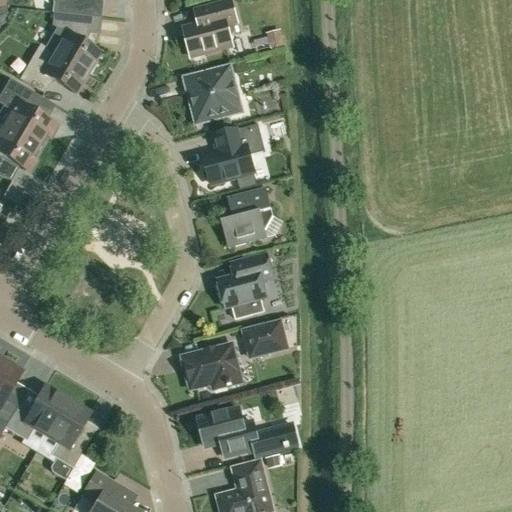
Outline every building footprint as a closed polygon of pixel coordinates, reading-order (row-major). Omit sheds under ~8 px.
[(85,17),(86,0),(67,0),(54,3),(53,14),(85,17)] [(191,58),(232,47),(229,36),(233,35),(235,31),(232,20),(236,19),(231,1),(201,9),(204,20),(201,24),(183,29),(191,58)] [(91,18),(85,17),(53,14),(52,26),(65,34),(53,53),(88,74),(100,53),(76,39),(79,34),(89,35),(91,18)] [(281,31),(267,35),(268,38),(254,42),(257,56),(286,48),(281,31)] [(75,94),(88,74),(53,53),(42,46),(22,81),(44,94),(52,81),(75,94)] [(196,125),(242,113),(231,67),(184,79),(196,125)] [(49,139),(57,127),(29,111),(36,99),(9,82),(0,97),(0,104),(8,109),(6,113),(11,115),(4,127),(39,148),(45,137),(49,139)] [(0,124),(0,160),(2,157),(29,173),(36,161),(32,158),(39,148),(4,127),(0,124)] [(243,148),(239,130),(213,137),(218,155),(205,158),(212,185),(239,178),(240,181),(255,177),(247,147),(243,148)] [(228,249),(267,238),(265,231),(273,217),(266,189),(227,199),(233,220),(222,223),(228,249)] [(230,265),(234,277),(218,281),(225,309),(231,308),(235,322),(255,317),(251,302),(266,299),(262,282),(274,279),(267,255),(243,261),(230,265)] [(253,329),(260,356),(288,349),(281,322),(253,329)] [(214,391),(242,384),(233,345),(182,357),(191,391),(212,385),(214,391)] [(0,435),(4,429),(17,408),(16,407),(5,400),(21,373),(0,360),(0,435)] [(46,436),(67,401),(45,387),(30,413),(17,405),(16,407),(17,408),(4,429),(26,442),(34,429),(46,436)] [(79,459),(86,446),(74,439),(89,414),(67,401),(46,436),(58,443),(50,456),(55,459),(50,468),(51,473),(66,481),(73,470),(79,459)] [(206,448),(219,445),(222,458),(237,454),(258,449),(260,456),(278,451),(273,430),(256,434),(253,423),(243,425),(239,410),(198,420),(206,448)] [(281,463),(279,455),(266,458),(268,467),(281,463)] [(79,459),(73,470),(86,477),(92,467),(79,459)] [(270,511),(273,511),(260,462),(233,469),(239,491),(218,497),(221,511),(270,511)] [(135,511),(128,508),(135,496),(95,473),(82,496),(96,504),(91,511),(135,511)]
